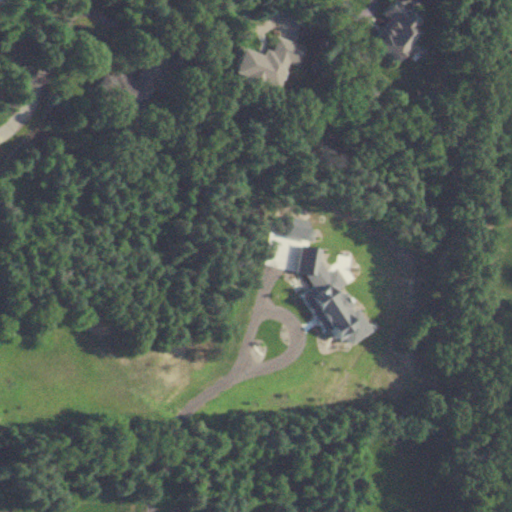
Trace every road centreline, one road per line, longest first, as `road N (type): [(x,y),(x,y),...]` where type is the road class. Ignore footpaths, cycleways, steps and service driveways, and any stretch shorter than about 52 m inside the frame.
road 1 (residential): [(149,511),(171,442),(197,408),(222,390),(313,364)]
road 2 (residential): [(0,136),(33,105),(82,0)]
